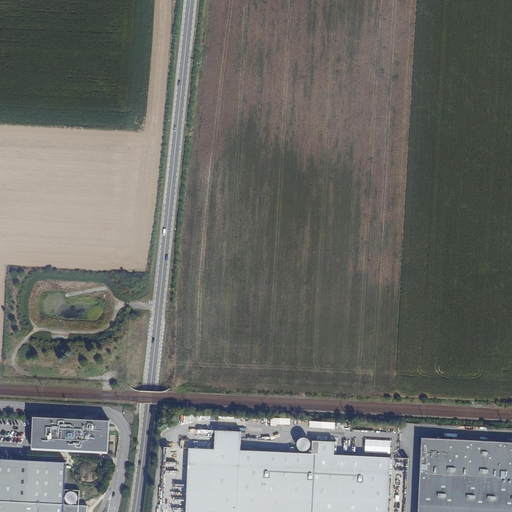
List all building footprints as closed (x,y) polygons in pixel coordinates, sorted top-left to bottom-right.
[(32,447),(108,451),(110,420),(34,416),(32,447)] [(214,448),(189,447),(185,511),(387,511),(391,457),(334,454),(334,441),(312,440),(312,453),(240,449),(241,430),(215,429),(214,448)] [(365,452),(390,453),(391,440),(365,439),(365,452)] [(511,511),(511,444),(423,439),(419,511),(511,511)] [(0,511),(87,511),(88,505),(79,505),(79,490),(65,489),(66,462),(0,458),(0,511)]
